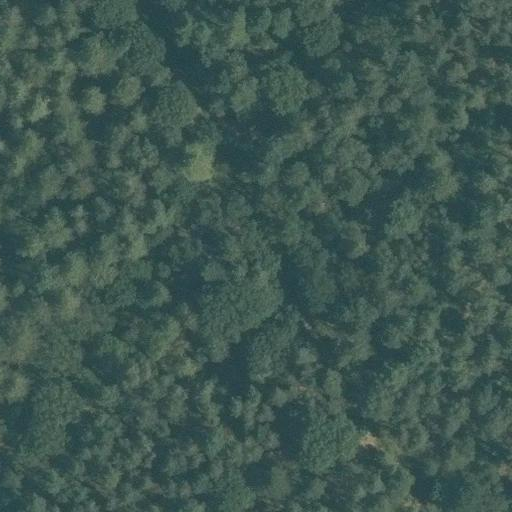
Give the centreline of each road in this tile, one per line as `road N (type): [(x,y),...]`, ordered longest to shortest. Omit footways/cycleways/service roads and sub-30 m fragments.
road 1 (track): [(431,511),(227,176),(98,339)]
road 2 (track): [(0,467),(98,339)]
